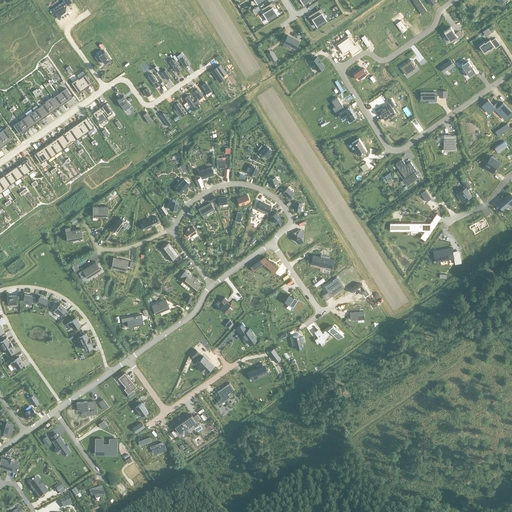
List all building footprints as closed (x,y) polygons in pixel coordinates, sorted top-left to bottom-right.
[(56,13),(55,14),(58,18),(59,17),(60,18),(71,11),(67,6),(72,2),(70,0),(62,0),(64,1),(56,7),(58,10),(56,12),(56,13)] [(406,2),(399,6),(409,20),(416,16),(406,2)] [(272,3),(262,9),(265,13),(264,14),(267,20),(267,21),(268,21),(268,20),(277,15),(277,14),(273,7),(274,6),(272,3)] [(115,6),(109,11),(112,16),(117,12),(121,18),(125,15),(119,6),(116,8),(115,6)] [(321,8),(308,16),(311,20),(312,19),(316,26),(317,27),(317,26),(326,21),(327,20),(326,20),(323,15),(324,14),(321,8)] [(179,21),(175,24),(178,28),(188,21),(181,12),(176,16),(179,21)] [(153,17),(145,22),(148,26),(154,22),(159,30),(153,34),(156,38),(164,32),(162,29),(165,27),(158,18),(155,20),(153,17)] [(376,21),(370,26),(380,41),(386,37),(376,21)] [(83,28),(81,30),(83,34),(87,32),(89,35),(95,30),(91,25),(88,27),(86,24),(83,27),(83,28)] [(190,35),(187,37),(196,50),(203,44),(195,33),(197,31),(194,26),(188,31),(190,35)] [(451,26),(444,31),(451,41),(458,37),(459,38),(461,36),(458,31),(455,33),(451,26)] [(130,35),(122,41),(126,47),(131,43),(135,48),(140,43),(133,34),(131,36),(130,35)] [(288,35),(284,42),(295,48),(299,41),(288,35)] [(349,37),(338,44),(344,53),(350,49),(353,54),(360,49),(356,44),(355,45),(349,37)] [(485,42),(480,45),(484,52),(489,48),(490,49),(495,45),(490,39),(485,42)] [(104,50),(98,54),(105,64),(110,59),(104,50)] [(314,55),(309,59),(310,61),(310,62),(312,65),(313,64),(317,71),(324,66),(321,62),(322,62),(320,60),(317,56),(316,57),(314,55)] [(183,56),(179,59),(185,67),(189,64),(183,56)] [(173,58),(169,61),(177,73),(181,70),(173,58)] [(411,60),(401,67),(406,75),(416,67),(411,60)] [(440,67),(444,71),(454,65),(450,60),(440,67)] [(469,61),(462,65),(470,77),(477,72),(469,61)] [(218,68),(213,72),(219,81),(224,77),(222,75),(226,73),(220,65),(217,67),(218,68)] [(387,66),(381,71),(388,79),(394,75),(387,66)] [(363,68),(354,74),(356,76),(356,77),(357,77),(358,79),(362,76),(363,77),(368,74),(363,68)] [(165,69),(161,72),(167,80),(171,77),(165,69)] [(152,73),(148,76),(156,87),(160,85),(152,73)] [(333,73),(330,75),(334,82),(340,79),(337,75),(335,76),(333,73)] [(85,88),(92,83),(85,74),(79,78),(79,79),(85,88)] [(78,92),(85,88),(79,79),(79,78),(78,77),(71,82),(78,92)] [(325,78),(319,81),(321,84),(320,85),(323,91),(327,88),(326,86),(329,84),(327,81),(325,78)] [(205,83),(201,86),(207,94),(207,93),(209,95),(212,93),(211,91),(205,83)] [(314,84),(309,87),(311,90),(309,92),(313,96),(317,93),(315,91),(318,89),(316,86),(314,84)] [(147,87),(143,90),(147,97),(151,94),(147,87)] [(65,102),(72,97),(66,88),(59,92),(65,102)] [(197,89),(193,91),(198,100),(203,97),(197,89)] [(59,106),(65,102),(59,92),(53,97),(52,97),(59,106)] [(436,92),(421,92),(421,100),(436,100),(436,92)] [(300,96),(296,97),(298,103),(302,102),(302,104),(308,102),(307,97),(304,98),(303,94),(300,96)] [(123,95),(117,99),(125,110),(131,106),(123,95)] [(188,95),(185,97),(193,109),(197,106),(188,95)] [(52,111),(59,106),(52,97),(53,97),(52,96),(45,101),(46,102),(52,111)] [(338,97),(332,101),(336,106),(333,108),(335,111),(343,106),(338,97)] [(390,104),(379,111),(383,118),(390,114),(391,116),(395,114),(394,111),(392,107),(395,105),(392,99),(388,102),(390,104)] [(488,100),(483,106),(490,113),(495,107),(496,109),(506,119),(511,112),(511,110),(503,102),(501,104),(498,101),(494,106),(488,100)] [(46,115),(52,111),(46,102),(39,106),(46,115)] [(177,102),(174,105),(182,117),(186,114),(177,102)] [(113,113),(106,103),(99,108),(106,117),(113,113)] [(46,115),(39,106),(33,111),(39,120),(46,115)] [(99,108),(93,113),(100,123),(107,118),(106,117),(99,108)] [(350,108),(341,113),(344,118),(347,116),(350,120),(355,117),(350,108)] [(39,120),(33,111),(26,115),(33,125),(39,120)] [(147,112),(143,115),(149,123),(153,121),(147,112)] [(164,112),(160,115),(168,126),(172,124),(164,112)] [(26,129),(33,125),(26,115),(20,120),(26,129)] [(94,127),(86,117),(80,122),(87,132),(94,127)] [(13,125),(19,134),(26,129),(20,120),(13,125)] [(87,132),(80,122),(73,127),(80,137),(87,132)] [(507,123),(498,129),(502,134),(510,128),(507,123)] [(7,143),(13,138),(5,127),(0,130),(0,133),(0,134),(7,143)] [(80,137),(73,127),(67,131),(73,140),(74,141),(80,137)] [(73,140),(67,131),(60,136),(67,145),(73,140)] [(444,135),(444,151),(456,151),(456,135),(444,135)] [(67,145),(60,136),(54,140),(61,151),(68,146),(67,145)] [(359,138),(352,142),(360,155),(361,155),(362,157),(366,155),(364,153),(367,151),(359,138)] [(61,151),(54,140),(47,145),(54,155),(61,151)] [(494,148),(497,152),(506,146),(503,142),(494,148)] [(54,155),(47,145),(41,150),(47,159),(48,160),(54,155)] [(266,145),(261,151),(266,156),(271,149),(266,145)] [(34,154),(40,164),(47,159),(41,150),(34,154)] [(491,156),(485,167),(493,172),(497,166),(498,166),(500,162),(491,156)] [(29,175),(35,170),(28,159),(21,163),(27,173),(29,175)] [(402,159),(396,164),(406,178),(403,179),(407,185),(418,177),(414,172),(417,170),(411,161),(406,165),(402,159)] [(27,173),(21,163),(14,168),(21,177),(27,173)] [(365,163),(361,166),(365,173),(370,170),(365,163)] [(258,167),(252,165),(248,172),(254,175),(258,167)] [(211,167),(199,171),(202,177),(214,173),(211,167)] [(21,177),(14,168),(8,173),(14,182),(21,177)] [(14,182),(8,173),(1,177),(8,186),(14,182)] [(0,189),(2,192),(9,187),(8,186),(1,177),(0,178),(0,189)] [(200,177),(195,179),(199,187),(203,185),(200,177)] [(275,177),(269,179),(272,187),(278,185),(275,177)] [(184,179),(176,188),(181,193),(189,183),(184,179)] [(288,187),(283,192),(289,198),(294,194),(288,187)] [(459,193),(464,201),(471,196),(465,188),(459,193)] [(426,190),(421,193),(427,202),(432,199),(426,190)] [(502,200),(499,203),(504,208),(509,203),(511,207),(511,206),(511,194),(503,201),(502,200)] [(248,195),(237,199),(239,205),(250,201),(248,195)] [(172,200),(170,209),(176,210),(178,202),(172,200)] [(268,205),(260,201),(257,207),(265,210),(268,205)] [(211,202),(199,209),(202,215),(214,208),(211,202)] [(108,206),(93,206),(93,216),(108,216),(108,206)] [(163,206),(159,209),(164,216),(168,213),(163,206)] [(276,212),(271,216),(277,225),(282,221),(276,212)] [(156,216),(142,223),(145,229),(159,222),(156,216)] [(120,217),(112,227),(118,231),(122,225),(125,227),(128,223),(120,217)] [(484,218),(469,227),(471,229),(472,229),(475,234),(489,226),(484,218)] [(390,223),(390,231),(407,231),(407,229),(415,229),(415,231),(425,231),(420,237),(425,240),(424,242),(438,223),(419,223),(419,224),(417,224),(417,223),(390,223)] [(193,226),(186,231),(190,237),(197,232),(193,226)] [(70,227),(65,228),(67,241),(83,238),(81,228),(71,230),(70,227)] [(290,233),(290,239),(296,239),(298,245),(303,242),(301,237),(304,232),(300,229),(295,231),(296,234),(290,233)] [(166,244),(158,250),(168,262),(176,256),(166,244)] [(453,247),(434,251),(436,262),(454,258),(455,264),(462,263),(460,252),(454,253),(453,247)] [(314,264),(324,266),(323,268),(331,269),(331,268),(333,259),(333,258),(330,258),(330,256),(321,254),(320,256),(316,255),(314,264)] [(128,260),(113,256),(111,266),(126,270),(128,260)] [(264,256),(250,266),(252,268),(251,269),(254,271),(257,268),(265,262),(268,264),(266,266),(274,273),(276,271),(276,270),(278,267),(264,256)] [(78,272),(82,278),(86,275),(88,278),(101,270),(95,261),(78,272)] [(185,270),(181,276),(185,279),(182,281),(195,291),(201,283),(185,270)] [(333,281),(326,287),(328,290),(329,292),(331,295),(334,293),(334,294),(339,291),(339,290),(340,289),(339,288),(342,287),(339,282),(340,282),(337,278),(338,277),(333,281)] [(362,283),(352,290),(354,293),(360,289),(365,296),(369,293),(362,283)] [(24,297),(23,301),(34,303),(35,297),(32,297),(32,295),(25,294),(24,295),(24,294),(24,297)] [(290,294),(285,301),(289,304),(290,302),(298,306),(296,308),(300,311),(305,303),(294,296),(290,294)] [(10,307),(17,306),(16,295),(9,296),(9,299),(9,302),(10,307)] [(39,299),(37,303),(44,305),(47,298),(40,296),(39,299)] [(220,307),(219,308),(223,311),(224,310),(228,313),(235,305),(231,302),(230,303),(227,300),(228,299),(225,297),(221,300),(224,303),(220,307)] [(151,305),(155,314),(170,308),(166,299),(151,305)] [(56,309),(53,312),(59,317),(66,308),(60,304),(58,306),(56,308),(56,309)] [(121,318),(123,325),(128,324),(128,327),(143,324),(142,314),(121,318)] [(70,321),(67,324),(71,330),(80,324),(76,317),(73,320),(73,319),(70,321)] [(191,323),(187,326),(193,334),(197,331),(191,323)] [(245,327),(242,324),(236,328),(239,332),(245,327)] [(318,337),(315,339),(317,343),(319,342),(322,345),(322,344),(325,342),(325,337),(332,332),(336,335),(340,333),(336,329),(338,328),(336,326),(331,330),(330,328),(329,329),(328,328),(325,330),(326,331),(321,334),(318,330),(315,332),(314,331),(314,332),(318,337)] [(253,332),(250,328),(241,335),(243,338),(245,337),(250,345),(256,340),(254,337),(255,337),(252,332),(253,332)] [(80,336),(79,336),(83,343),(90,339),(89,337),(88,337),(86,333),(83,335),(83,334),(80,336)] [(299,334),(293,336),(296,349),(303,347),(299,334)] [(175,336),(170,339),(175,346),(179,344),(175,336)] [(4,348),(11,343),(10,341),(9,341),(7,338),(4,340),(4,339),(1,341),(4,348)] [(90,339),(83,343),(86,349),(89,348),(92,346),(90,342),(91,342),(90,339)] [(4,348),(8,354),(9,353),(9,354),(11,352),(14,350),(12,346),(13,346),(11,343),(4,348)] [(160,348),(154,352),(161,363),(165,360),(165,359),(173,354),(168,347),(162,351),(160,348)] [(195,349),(190,354),(194,357),(199,352),(195,349)] [(280,358),(273,349),(268,352),(269,353),(269,352),(271,356),(275,362),(278,360),(280,359),(280,358)] [(203,356),(199,360),(201,362),(199,364),(201,366),(200,368),(203,371),(205,370),(207,372),(211,368),(214,366),(211,363),(211,364),(203,356)] [(10,363),(14,369),(18,367),(20,365),(23,363),(19,357),(10,363)] [(149,364),(143,368),(149,377),(153,374),(153,375),(159,371),(151,359),(148,362),(149,364)] [(268,374),(265,366),(263,366),(262,363),(256,365),(257,368),(250,371),(252,376),(253,376),(254,378),(257,377),(262,375),(263,377),(268,374)] [(125,372),(118,378),(126,387),(124,388),(128,393),(136,386),(125,372)] [(230,383),(217,391),(222,398),(216,402),(218,405),(230,397),(228,393),(234,389),(230,383)] [(34,395),(29,398),(34,406),(39,403),(34,395)] [(104,400),(99,403),(104,409),(108,406),(104,400)] [(77,403),(78,411),(88,409),(89,414),(96,413),(95,401),(87,402),(87,401),(77,403)] [(141,403),(136,407),(142,415),(147,411),(141,403)] [(32,407),(23,414),(27,419),(36,413),(32,407)] [(192,414),(175,426),(180,433),(186,429),(188,432),(194,428),(192,425),(197,421),(201,418),(197,414),(193,416),(192,414)] [(3,435),(10,437),(13,424),(7,422),(3,435)] [(133,428),(136,432),(143,426),(141,423),(133,428)] [(53,441),(63,455),(64,455),(63,455),(70,451),(70,450),(70,451),(60,436),(59,436),(57,438),(57,437),(55,438),(56,439),(53,440),(53,441)] [(138,441),(140,445),(152,441),(150,436),(138,441)] [(96,438),(95,451),(102,451),(102,449),(109,449),(109,454),(116,454),(117,439),(110,439),(110,444),(103,444),(103,439),(96,438)] [(150,446),(151,450),(153,449),(154,453),(166,449),(164,445),(163,445),(162,442),(150,446)] [(0,458),(0,466),(16,472),(17,469),(18,469),(18,468),(18,467),(19,464),(2,459),(1,459),(0,458)] [(32,482),(29,484),(40,498),(46,494),(36,479),(33,481),(32,481),(32,482)] [(60,483),(55,487),(58,492),(63,488),(60,483)] [(120,485),(116,488),(122,497),(126,494),(120,485)] [(92,490),(95,500),(106,496),(102,486),(92,490)]
